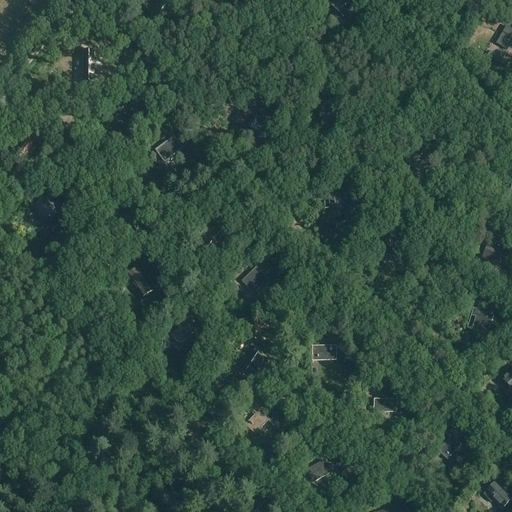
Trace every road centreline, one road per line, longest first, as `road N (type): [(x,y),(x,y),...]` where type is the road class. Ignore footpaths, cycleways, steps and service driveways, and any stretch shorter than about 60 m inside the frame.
road 1 (track): [(80,0),(511,449)]
road 2 (track): [(268,511),(0,236)]
road 3 (track): [(475,0),(424,77),(392,94),(261,47),(166,66),(155,77)]
road 4 (track): [(401,334),(418,314),(442,214),(487,102)]
road 5 (track): [(239,164),(205,203),(73,232),(33,271)]
road 6 (track): [(511,126),(388,0)]
road 7 (track): [(80,0),(0,96)]
